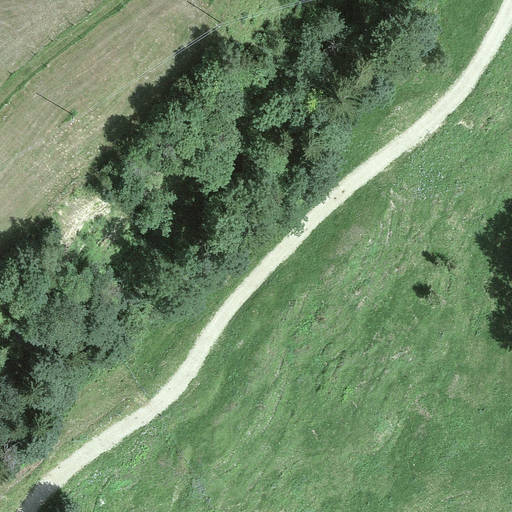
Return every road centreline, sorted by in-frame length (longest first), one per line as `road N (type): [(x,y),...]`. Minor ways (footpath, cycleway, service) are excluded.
road 1 (track): [(31,511),(191,377),(270,260),(448,107),(487,55),(511,0)]
road 2 (track): [(0,103),(123,0)]
